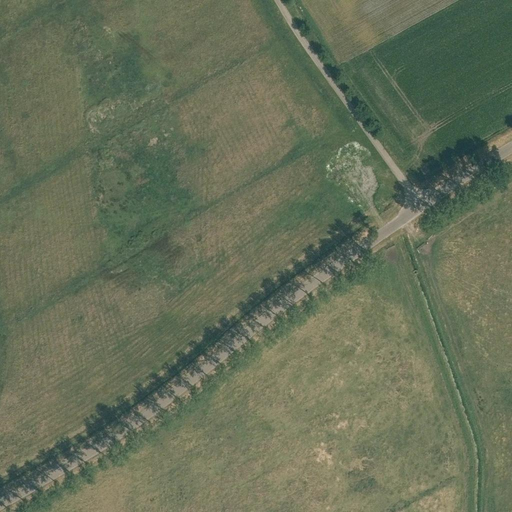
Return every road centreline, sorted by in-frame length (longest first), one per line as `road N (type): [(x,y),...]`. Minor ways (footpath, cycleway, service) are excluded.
road 1 (tertiary): [(0,505),(109,441),(421,205)]
road 2 (unclassified): [(421,205),(277,0)]
